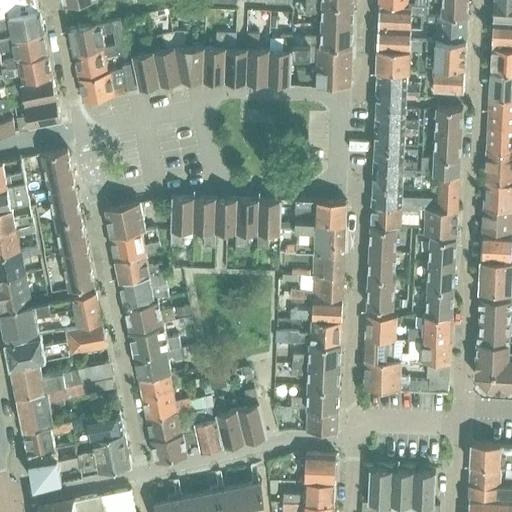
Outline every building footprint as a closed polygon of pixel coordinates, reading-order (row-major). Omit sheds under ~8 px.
[(0,0),(0,16),(40,9),(38,0),(0,0)] [(442,0),(442,14),(468,15),(468,0),(442,0)] [(305,33),(305,44),(311,44),(318,44),(352,46),(354,3),(306,1),(306,11),(322,12),(321,34),(305,33)] [(380,3),(379,25),(409,26),(428,26),(428,22),(428,14),(429,5),(415,5),(412,4),(380,3)] [(495,6),(494,16),(495,16),(495,17),(511,17),(511,5),(496,5),(496,6),(495,6)] [(40,9),(0,16),(0,25),(11,23),(13,33),(9,33),(10,37),(44,30),(40,9)] [(428,14),(428,22),(438,22),(437,32),(433,32),(433,36),(467,38),(468,15),(442,14),(428,14)] [(494,16),(492,45),(511,46),(511,17),(495,17),(495,16),(494,16)] [(69,27),(74,51),(106,45),(103,32),(114,29),(117,43),(119,43),(120,46),(125,45),(125,44),(121,21),(115,22),(114,18),(69,27)] [(408,48),(418,48),(427,48),(427,39),(409,38),(409,26),(379,25),(378,47),(408,48)] [(178,29),(172,30),(182,78),(204,79),(205,45),(186,45),(187,29),(178,29)] [(44,30),(10,37),(0,39),(0,49),(13,47),(16,58),(19,58),(48,52),(44,30)] [(162,32),(165,47),(155,49),(161,82),(182,78),(172,30),(162,32)] [(216,46),(205,45),(204,79),(219,79),(221,30),(217,30),(216,46)] [(228,30),(221,30),(219,79),(235,80),(235,79),(234,79),(236,46),(227,46),(228,30)] [(248,47),(247,47),(246,79),(245,79),(245,80),(269,81),(270,48),(259,47),(260,31),(248,31),(248,47)] [(281,48),(270,48),(269,81),(291,82),(292,49),(293,33),(281,32),(281,48)] [(139,87),(161,82),(155,49),(152,34),(141,36),(144,51),(133,54),(134,62),(139,86),(139,87)] [(427,35),(427,39),(427,48),(426,62),(465,64),(467,38),(433,36),(427,35)] [(106,45),(74,51),(79,72),(108,67),(106,55),(132,50),(130,43),(125,44),(125,45),(120,46),(119,43),(117,43),(106,45)] [(311,44),(305,44),(293,44),(296,60),(311,60),(311,51),(318,51),(317,73),(305,73),(306,68),(298,68),(300,82),(351,84),(352,46),(318,44),(311,44)] [(511,46),(492,45),(491,70),(511,70),(511,46)] [(241,46),(236,46),(234,79),(235,79),(235,80),(240,80),(245,80),(245,79),(246,79),(247,47),(241,46)] [(378,47),(377,69),(408,70),(412,70),(412,66),(408,66),(408,48),(378,47)] [(427,48),(418,48),(418,71),(426,71),(426,62),(427,48)] [(48,52),(19,58),(22,75),(19,76),(19,80),(23,80),(53,73),(48,52)] [(0,83),(1,84),(6,83),(10,82),(6,60),(2,61),(4,72),(0,73),(0,83)] [(123,64),(123,67),(128,89),(139,86),(134,62),(123,64)] [(465,64),(426,62),(426,71),(426,79),(434,79),(434,89),(464,91),(465,64)] [(128,89),(123,67),(109,69),(109,70),(79,76),(84,99),(128,90),(128,89)] [(377,69),(377,88),(420,89),(421,82),(407,82),(408,70),(377,69)] [(511,70),(491,70),(490,96),(511,96),(511,70)] [(7,83),(9,94),(24,91),(26,103),(57,96),(53,74),(22,81),(7,83)] [(0,108),(2,108),(11,107),(9,94),(7,83),(6,83),(1,84),(4,97),(0,97),(0,108)] [(377,88),(376,97),(377,97),(379,96),(407,97),(407,96),(420,96),(420,89),(377,88)] [(57,96),(26,103),(28,113),(17,115),(20,130),(32,127),(31,124),(62,118),(57,96)] [(511,96),(490,96),(488,122),(511,122),(511,96)] [(376,104),(375,125),(419,126),(419,119),(406,119),(406,106),(378,105),(377,104),(376,104)] [(462,132),(463,106),(437,105),(436,131),(462,132)] [(440,173),(460,174),(460,158),(463,106),(462,132),(460,158),(435,156),(422,156),(421,172),(440,174),(440,173)] [(0,108),(0,133),(16,130),(13,116),(4,118),(2,108),(0,108)] [(511,122),(488,122),(487,148),(511,148),(511,122)] [(419,126),(375,125),(375,143),(405,144),(405,133),(419,133),(419,126)] [(436,131),(435,156),(460,158),(462,132),(436,131)] [(43,152),(51,192),(63,189),(61,179),(74,177),(68,147),(43,152)] [(374,147),(374,166),(417,168),(417,161),(404,160),(405,149),(374,147)] [(511,148),(487,148),(485,180),(511,181),(511,148)] [(0,160),(0,186),(27,181),(25,170),(6,174),(3,160),(0,160)] [(374,166),(373,185),(403,186),(404,174),(417,175),(417,168),(374,166)] [(420,207),(426,207),(458,209),(460,174),(440,173),(440,174),(439,195),(403,194),(403,186),(373,185),(372,203),(420,205),(420,207)] [(51,192),(56,218),(81,213),(74,177),(61,179),(63,189),(51,192)] [(511,181),(485,180),(484,206),(511,207),(511,181)] [(0,186),(0,208),(13,206),(31,202),(29,193),(27,181),(0,186)] [(183,228),(194,228),(195,195),(173,194),(171,228),(171,243),(182,244),(183,228)] [(217,229),(217,228),(218,197),(218,196),(195,195),(194,228),(205,229),(204,245),(215,245),(216,229),(217,229)] [(217,229),(227,229),(227,228),(228,228),(229,197),(228,197),(229,196),(218,196),(218,197),(217,228),(217,229)] [(227,229),(236,230),(237,230),(238,196),(229,196),(228,197),(229,197),(228,228),(227,228),(227,229)] [(247,230),(258,231),(260,197),(238,196),(237,230),(236,230),(236,246),(247,246),(247,230)] [(281,231),(281,228),(281,219),(282,198),(260,197),(258,231),(257,246),(268,247),(269,231),(281,231)] [(317,220),(346,222),(347,200),(296,198),(295,211),(301,211),(301,209),(317,209),(317,220)] [(106,207),(112,236),(142,230),(146,229),(140,200),(106,207)] [(419,207),(420,207),(420,205),(372,203),(371,224),(397,225),(402,225),(402,221),(419,222),(419,207)] [(0,208),(0,230),(35,224),(33,214),(16,217),(13,206),(0,208)] [(511,207),(484,206),(483,229),(511,230),(511,207)] [(421,233),(431,233),(457,235),(458,209),(426,207),(425,228),(421,228),(421,233)] [(56,218),(62,248),(74,245),(76,254),(89,252),(81,213),(56,218)] [(317,220),(281,219),(281,228),(294,228),(294,230),(300,230),(299,241),(295,241),(295,244),(286,244),(286,250),(314,251),(345,253),(346,222),(317,220)] [(0,230),(0,252),(22,248),(19,234),(36,231),(35,224),(0,230)] [(396,254),(397,225),(371,224),(370,253),(396,254)] [(116,257),(146,251),(147,251),(142,230),(112,236),(116,257)] [(511,233),(483,232),(481,258),(511,259),(511,251),(511,233)] [(431,233),(430,260),(455,261),(457,235),(431,233)] [(0,252),(0,276),(28,271),(26,260),(31,259),(30,254),(41,252),(39,245),(22,248),(0,252)] [(74,245),(62,248),(70,288),(95,282),(89,252),(76,254),(74,245)] [(116,257),(120,279),(165,271),(163,263),(149,266),(146,251),(116,257)] [(314,251),(314,274),(344,275),(345,253),(314,251)] [(395,280),(396,254),(370,253),(369,279),(395,280)] [(511,258),(511,259),(481,258),(480,289),(511,290),(511,280),(511,258)] [(430,260),(428,286),(454,287),(455,261),(430,260)] [(0,276),(0,307),(0,309),(50,300),(49,294),(36,296),(36,298),(33,299),(28,271),(0,276)] [(120,279),(125,303),(158,297),(170,294),(165,271),(120,279)] [(292,288),(291,295),(313,296),(343,297),(344,275),(314,274),(313,289),(292,288)] [(394,307),(395,280),(369,279),(368,305),(394,307)] [(428,286),(428,292),(427,312),(453,314),(454,287),(428,286)] [(0,309),(6,339),(41,333),(38,316),(56,313),(55,308),(75,305),(79,325),(103,321),(97,291),(50,300),(0,309)] [(291,317),(312,318),(313,318),(342,319),(343,297),(313,296),(291,295),(291,299),(313,300),(313,308),(291,307),(291,317)] [(130,327),(164,320),(174,318),(175,318),(173,306),(160,309),(158,297),(125,303),(130,327)] [(481,306),(480,319),(511,320),(511,310),(511,298),(480,297),(479,306),(481,306)] [(409,339),(412,339),(451,340),(453,314),(427,312),(423,312),(422,327),(409,327),(409,339)] [(367,313),(366,336),(396,338),(397,314),(367,313)] [(131,331),(135,354),(180,345),(179,340),(169,343),(166,328),(176,326),(175,318),(174,318),(164,320),(164,324),(131,331)] [(276,340),(310,341),(341,342),(342,319),(313,318),(312,318),(312,332),(299,332),(299,329),(277,328),(276,340)] [(478,332),(477,340),(509,342),(510,331),(511,331),(511,320),(480,319),(480,332),(478,332)] [(6,339),(11,363),(41,357),(107,344),(103,321),(79,325),(66,328),(68,338),(45,342),(43,332),(41,333),(6,339)] [(366,336),(366,357),(395,359),(396,338),(366,336)] [(416,360),(428,360),(450,361),(451,340),(412,339),(411,346),(417,346),(416,360)] [(509,342),(477,340),(477,357),(476,357),(476,366),(476,375),(487,388),(511,388),(511,353),(509,350),(509,342)] [(293,351),(293,362),(340,364),(341,342),(310,341),(310,352),(293,351)] [(135,354),(140,378),(170,372),(171,371),(168,355),(171,354),(175,358),(182,357),(180,345),(135,354)] [(11,363),(17,395),(113,374),(110,360),(44,373),(41,357),(11,363)] [(395,359),(366,357),(364,387),(401,388),(401,389),(449,391),(450,361),(428,360),(427,374),(430,375),(430,378),(410,377),(411,374),(401,374),(401,359),(395,359)] [(309,373),(308,385),(339,386),(340,364),(293,362),(293,373),(309,373)] [(140,378),(148,415),(182,408),(192,406),(188,384),(183,385),(186,397),(175,399),(170,372),(140,378)] [(17,395),(24,428),(56,422),(53,406),(66,403),(65,398),(116,387),(113,374),(17,395)] [(308,406),(308,407),(338,408),(339,386),(308,385),(308,395),(292,395),(291,406),(308,406)] [(249,404),(238,406),(246,439),(268,434),(260,401),(256,386),(245,388),(249,404)] [(223,394),(213,396),(215,405),(213,405),(223,445),(246,439),(238,406),(227,409),(223,394)] [(192,409),(193,414),(196,428),(199,440),(201,450),(223,445),(213,405),(215,405),(213,396),(204,398),(206,407),(192,409)] [(338,408),(308,407),(307,429),(338,430),(338,408)] [(148,415),(152,437),(196,428),(193,414),(189,415),(189,419),(180,421),(178,413),(183,412),(182,408),(148,415)] [(72,419),(74,427),(74,430),(88,427),(90,438),(94,437),(125,431),(120,409),(72,419)] [(290,428),(303,428),(303,416),(291,415),(290,428)] [(24,428),(28,450),(54,445),(51,432),(74,427),(72,419),(56,422),(24,428)] [(196,428),(152,437),(157,459),(188,453),(186,443),(199,440),(196,428)] [(78,451),(79,454),(83,473),(131,464),(125,431),(94,437),(96,448),(78,451)] [(472,441),(471,463),(501,465),(505,465),(511,465),(511,443),(501,443),(501,442),(472,441)] [(54,445),(28,450),(34,484),(63,478),(83,473),(79,454),(59,458),(56,444),(54,445)] [(301,479),(305,479),(335,480),(336,452),(306,451),(305,475),(301,474),(301,479)] [(471,463),(470,483),(500,484),(511,484),(511,475),(506,475),(505,478),(500,478),(501,469),(505,470),(505,465),(501,465),(471,463)] [(380,502),(391,502),(392,468),(370,467),(369,500),(363,500),(362,511),(379,511),(380,502)] [(413,503),(414,469),(392,468),(391,502),(413,503)] [(436,470),(414,469),(413,503),(423,503),(423,511),(439,511),(440,503),(435,503),(436,470)] [(156,511),(268,511),(262,479),(155,500),(156,511)] [(284,492),(283,501),(334,502),(335,480),(305,479),(304,494),(300,494),(300,492),(284,492)] [(470,483),(469,493),(511,495),(511,484),(500,484),(470,483)] [(74,499),(39,505),(40,511),(136,511),(131,487),(103,493),(74,499)] [(511,511),(511,495),(469,493),(468,511),(511,511)] [(333,511),(334,502),(283,501),(283,509),(304,510),(303,511),(333,511)]
